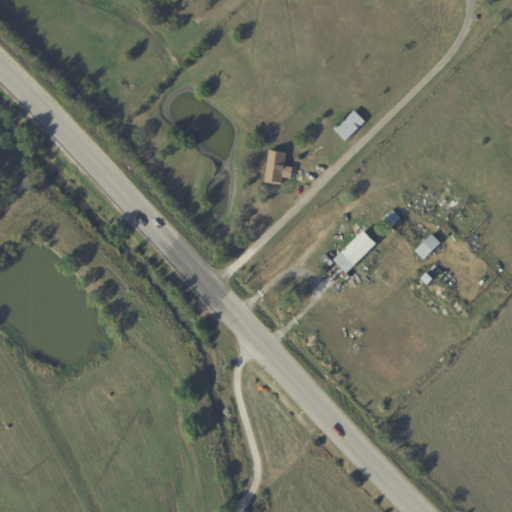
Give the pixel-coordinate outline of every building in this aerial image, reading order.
[(340,128),(357,111),(368,123),(349,143),(336,130),(339,127),(340,128)] [(272,151),(290,154),(288,168),(297,169),(295,180),(287,179),(286,186),(268,183),(272,151)] [(359,208),(364,203),(368,208),(363,213),(359,208)] [(387,223),(385,221),(395,210),(404,219),(394,230),(387,223)] [(370,229),(376,235),(374,237),(376,239),(383,232),(389,239),(350,275),(337,261),(362,238),(358,235),(367,226),(370,229)] [(419,252),(436,235),(445,244),(428,261),(419,252)] [(437,281),(431,286),(425,280),(431,273),(437,280),(437,281)] [(345,291),(353,283),(358,288),(352,294),(349,292),(348,293),(345,291)] [(337,311),(341,308),(346,314),(343,317),(337,311)] [(309,341),(314,336),(318,341),(313,346),(309,341)]
